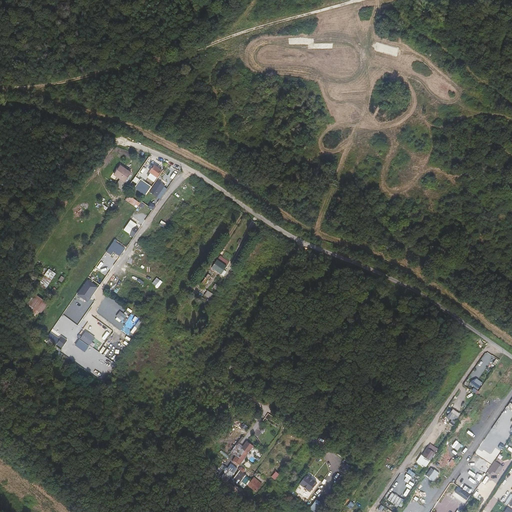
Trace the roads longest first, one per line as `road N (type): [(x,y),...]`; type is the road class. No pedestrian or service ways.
road 1 (track): [(60,83),(67,101),(134,126),(302,225),(409,270),(511,342)]
road 2 (track): [(356,0),(184,53),(0,92)]
road 3 (track): [(359,0),(351,23),(359,62),(342,80),(250,68),(244,49),(335,30)]
road 4 (unclassified): [(301,242),(248,324),(231,372),(235,388),(319,444)]
road 5 (track): [(0,103),(31,104),(118,140),(37,254)]
road 6 (unclassified): [(301,242),(385,276),(489,340)]
road 7 (unclassified): [(489,340),(372,510)]
road 8 (unclassified): [(189,170),(87,306)]
road 9 (track): [(318,232),(353,129),(355,72)]
road 10 (unclassified): [(189,170),(301,242)]
